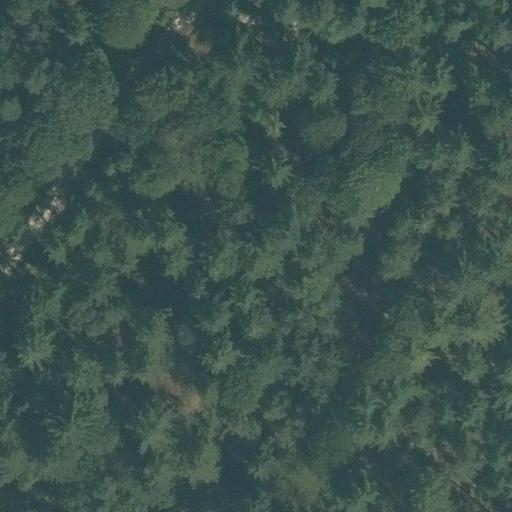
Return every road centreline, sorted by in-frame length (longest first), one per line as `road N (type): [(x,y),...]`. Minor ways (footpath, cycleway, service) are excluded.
road 1 (track): [(173,25),(235,11),(511,44)]
road 2 (track): [(193,0),(0,268)]
